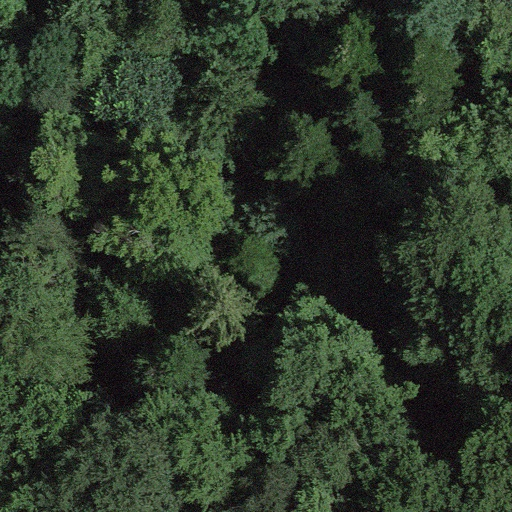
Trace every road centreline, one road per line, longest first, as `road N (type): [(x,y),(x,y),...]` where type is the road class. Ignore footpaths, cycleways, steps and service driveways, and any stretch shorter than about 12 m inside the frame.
road 1 (track): [(498,511),(471,458),(139,0)]
road 2 (track): [(146,511),(0,372)]
